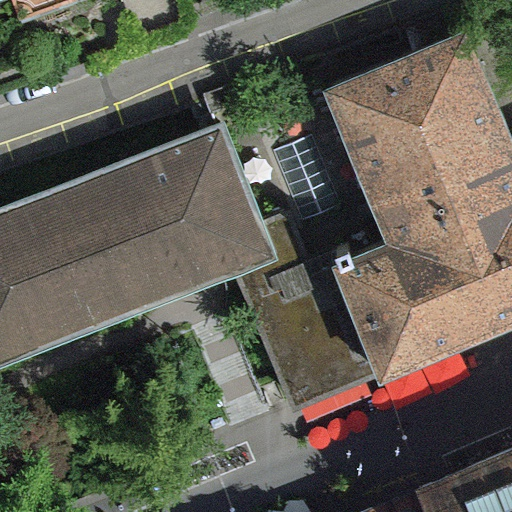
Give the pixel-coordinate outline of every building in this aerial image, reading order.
[(0,0),(0,2),(5,0),(24,0),(30,15),(70,0),(0,0)] [(511,317),(511,98),(483,26),(337,84),(395,230),(344,250),(391,366),(426,352),(511,317)] [(0,203),(0,358),(196,280),(245,260),(287,244),(233,110),(0,203)] [(287,244),(245,260),(302,402),(391,366),(344,250),(297,269),(287,244)] [(511,511),(511,458),(437,491),(445,511),(511,511)] [(445,511),(437,491),(383,511),(445,511)]
